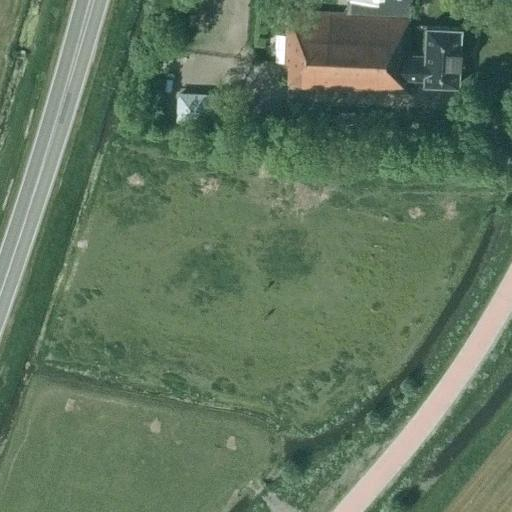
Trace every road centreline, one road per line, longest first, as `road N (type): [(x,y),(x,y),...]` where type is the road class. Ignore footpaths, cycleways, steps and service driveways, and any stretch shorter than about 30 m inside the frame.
road 1 (trunk): [(0,283),(85,0)]
road 2 (unclassified): [(350,511),(406,447),(511,287)]
